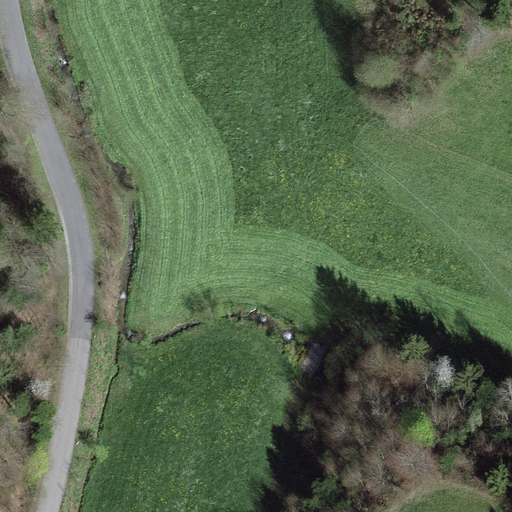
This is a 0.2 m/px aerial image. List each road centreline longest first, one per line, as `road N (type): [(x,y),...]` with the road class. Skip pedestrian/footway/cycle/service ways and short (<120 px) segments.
road 1 (tertiary): [(4,0),(70,204),(82,270),(68,414),(47,511)]
road 2 (track): [(267,511),(305,373),(340,325),(389,318),(511,356)]
road 3 (track): [(366,316),(368,282),(284,0)]
